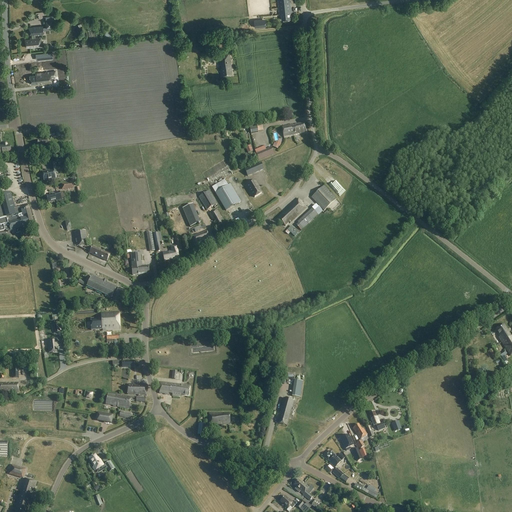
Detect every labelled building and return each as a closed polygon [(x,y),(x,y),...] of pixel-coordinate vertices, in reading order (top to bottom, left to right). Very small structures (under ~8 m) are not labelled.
[(277,0),(279,15),(281,15),(282,20),(290,19),(289,14),(292,14),(290,2),(289,3),(289,0),(277,0)] [(31,48),(39,48),(42,47),(41,38),(38,39),(38,38),(36,38),(34,35),(44,34),(43,31),(47,31),(46,28),(43,28),(43,27),(43,26),(28,28),(29,32),(30,35),(32,35),(32,38),(30,39),(30,40),(25,40),(26,48),(31,47),(31,48)] [(232,75),(229,54),(219,55),(220,66),(221,66),(221,68),(220,69),(221,76),(232,75)] [(43,72),(44,84),(52,83),(51,71),(43,72)] [(36,75),(30,76),(31,85),(41,83),(41,85),(44,84),(43,72),(35,74),(36,75)] [(295,125),(292,125),(293,131),(295,131),(296,134),(307,132),(305,122),(295,124),(295,125)] [(293,131),(292,125),(292,124),(282,126),(284,137),(296,134),(295,131),(293,131)] [(250,126),(251,134),(258,133),(257,125),(250,126)] [(38,148),(48,147),(47,140),(37,141),(38,148)] [(7,146),(7,144),(6,143),(5,143),(4,143),(4,144),(3,144),(3,145),(4,147),(2,147),(2,146),(0,146),(0,152),(2,152),(2,153),(11,152),(10,146),(7,146)] [(259,160),(274,154),(271,147),(256,153),(259,160)] [(48,181),(55,179),(54,174),(57,173),(55,162),(49,163),(51,171),(43,172),(44,181),(48,180),(48,181)] [(264,170),(261,163),(245,170),(248,177),(264,170)] [(254,180),(246,185),(251,194),(251,193),(254,198),(261,193),(258,187),(259,187),(254,180)] [(215,193),(226,211),(241,202),(230,184),(215,193)] [(311,198),(324,211),(336,199),(324,186),(311,198)] [(199,197),(206,210),(217,204),(209,191),(199,197)] [(48,203),(56,200),(56,202),(62,200),(59,192),(46,196),(48,203)] [(0,231),(7,230),(8,233),(10,232),(10,233),(12,232),(15,231),(15,234),(21,233),(21,235),(21,236),(22,241),(32,238),(30,230),(31,230),(34,229),(27,206),(20,208),(17,209),(14,210),(9,193),(0,195),(0,196),(3,206),(0,206),(0,231)] [(290,224),(307,208),(298,199),(290,206),(291,208),(288,210),(287,209),(281,214),(282,215),(278,219),(285,227),(289,223),(290,224)] [(182,209),(190,227),(200,223),(192,205),(182,209)] [(296,226),(299,229),(301,231),(303,228),(318,215),(312,209),(297,222),(298,224),(296,226)] [(221,219),(220,218),(221,217),(217,210),(209,215),(212,220),(214,220),(215,222),(214,223),(217,227),(224,223),(222,219),(221,219)] [(294,229),(290,233),(292,235),(295,237),(298,233),(294,229)] [(87,242),(85,231),(74,233),(75,240),(77,240),(78,244),(76,244),(77,247),(79,247),(90,252),(89,253),(106,261),(109,254),(93,247),(92,248),(87,246),(86,242),(87,242)] [(204,241),(210,239),(207,231),(193,236),(196,244),(201,243),(201,242),(204,241)] [(146,233),(149,252),(155,251),(152,232),(146,233)] [(180,259),(178,251),(177,246),(171,247),(172,252),(167,253),(167,252),(162,253),(164,261),(174,259),(174,261),(180,259)] [(137,258),(141,258),(140,254),(130,255),(132,268),(138,268),(137,258)] [(137,258),(138,268),(140,267),(140,270),(143,269),(143,275),(149,274),(148,267),(142,268),(141,258),(137,258)] [(132,276),(143,275),(143,269),(140,270),(140,267),(138,268),(132,268),(132,276)] [(87,287),(111,298),(114,299),(116,295),(116,294),(116,292),(114,291),(116,288),(102,281),(91,276),(87,287)] [(100,331),(120,329),(119,312),(101,313),(101,318),(91,319),(91,330),(100,330),(100,331)] [(498,338),(501,343),(511,336),(511,335),(511,334),(509,329),(507,330),(503,325),(496,330),(500,337),(498,338)] [(511,338),(511,336),(501,343),(509,355),(510,357),(511,355),(511,338)] [(47,340),(48,353),(56,352),(56,346),(57,346),(56,340),(47,340)] [(44,358),(45,358),(47,369),(50,368),(50,363),(54,362),(53,359),(53,358),(49,359),(49,358),(48,358),(47,354),(44,355),(44,358)] [(292,396),(301,398),(303,382),(294,380),(292,396)] [(9,393),(18,393),(18,383),(0,383),(0,392),(5,393),(5,391),(9,391),(9,393)] [(159,393),(165,394),(168,395),(169,393),(172,393),(172,396),(180,396),(181,394),(189,396),(190,387),(181,385),(160,383),(159,393)] [(146,396),(146,385),(138,384),(137,386),(133,386),(133,384),(128,384),(127,393),(133,394),(133,395),(146,396)] [(129,409),(130,398),(130,397),(115,394),(115,395),(107,394),(106,405),(113,406),(113,407),(116,407),(119,408),(129,409)] [(290,415),(292,407),(294,401),(284,398),(282,404),(279,418),(280,418),(278,424),(286,426),(289,415),(290,415)] [(370,419),(373,426),(373,427),(376,426),(378,431),(385,428),(383,423),(380,424),(375,412),(370,414),(371,419),(370,419)] [(98,413),(96,421),(111,423),(112,415),(98,413)] [(224,414),(223,413),(210,414),(211,426),(218,426),(217,426),(230,425),(230,414),(224,414)] [(398,421),(391,424),(394,432),(401,429),(398,421)] [(360,440),(368,435),(363,429),(361,430),(358,425),(353,429),(357,434),(357,433),(359,436),(358,437),(360,440)] [(341,439),(347,451),(351,449),(350,448),(354,446),(349,435),(341,439)] [(358,462),(358,461),(362,460),(362,459),(364,459),(362,454),(363,454),(360,449),(359,447),(357,448),(353,450),(358,462)] [(330,463),(334,467),(335,468),(341,461),(341,460),(334,454),(334,455),(330,452),(324,457),(328,460),(329,459),(331,462),(330,463)] [(98,460),(95,454),(89,458),(94,467),(93,467),(94,471),(103,466),(100,459),(98,460)] [(105,465),(109,472),(114,470),(109,462),(105,465)] [(15,472),(14,474),(23,477),(25,469),(21,468),(20,469),(16,468),(17,467),(12,465),(10,471),(15,472)] [(333,473),(339,479),(343,475),(337,469),(333,473)] [(32,493),(35,483),(25,479),(23,485),(24,486),(23,490),(21,489),(19,496),(20,497),(19,500),(18,500),(16,507),(17,508),(15,511),(25,511),(26,511),(28,511),(34,493),(32,493)] [(304,494),(303,495),(310,501),(313,497),(306,492),(310,488),(304,483),(304,484),(299,480),(295,485),(299,489),(297,491),(300,493),(301,492),(304,494)] [(377,496),(363,488),(362,491),(376,498),(377,496)] [(285,496),(280,502),(288,509),(290,507),(292,509),(295,505),(293,503),(285,496)] [(319,507),(322,504),(314,500),(311,506),(316,508),(317,506),(319,507)] [(297,506),(303,511),(306,511),(309,509),(301,502),(297,506)]
